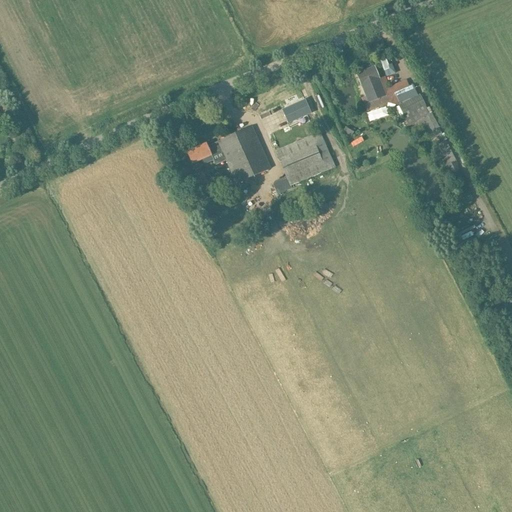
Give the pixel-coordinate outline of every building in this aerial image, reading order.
[(287,21),(292,19),(289,8),(284,9),(287,21)] [(379,79),(374,66),(367,69),(367,71),(357,75),(365,97),(362,98),(366,110),(386,103),(397,106),(400,98),(416,92),(415,89),(410,91),(406,80),(389,87),(385,76),(379,79)] [(430,114),(419,94),(398,105),(409,126),(414,124),(417,129),(420,128),(426,138),(429,136),(431,140),(442,134),(431,113),(430,114)] [(304,99),(283,108),(289,122),(310,113),(304,99)] [(271,169),(253,126),(217,141),(218,142),(207,147),(206,144),(187,152),(194,169),(214,160),(212,157),(222,153),(236,184),(271,169)] [(343,131),(351,136),(353,132),(346,128),(343,131)] [(274,151),(286,179),(273,184),(278,195),(292,189),(291,186),(335,167),(320,132),(274,151)] [(462,175),(455,162),(456,161),(448,146),(449,145),(446,141),(435,147),(445,166),(452,180),(462,175)] [(472,245),(482,245),(482,235),(472,235),(472,245)]
